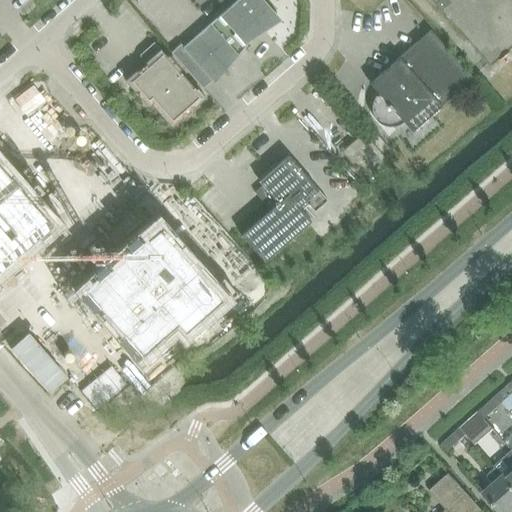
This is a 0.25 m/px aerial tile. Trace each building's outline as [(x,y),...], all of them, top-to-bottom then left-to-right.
[(182,43),(171,53),(202,89),(211,81),(214,84),(215,82),(255,36),(282,19),(276,11),(266,0),(236,0),(184,45),(182,43)] [(511,0),(432,0),(490,63),(511,43),(511,0)] [(399,124),(404,121),(412,131),(473,78),(432,30),(370,83),(378,92),(375,96),(373,101),(372,106),(372,111),(374,115),(376,120),(380,123),(385,125),(389,126),(394,126),(399,124)] [(181,116),(184,113),(185,112),(184,111),(188,108),(189,109),(192,106),(191,104),(197,100),(198,101),(199,100),(198,99),(200,97),(194,90),(195,89),(156,44),(147,52),(153,58),(137,72),(138,73),(133,78),(132,77),(131,78),(132,79),(129,81),(131,84),(130,84),(131,86),(132,85),(137,90),(136,91),(140,95),(141,95),(145,100),(144,100),(145,102),(146,101),(148,103),(150,101),(151,102),(152,101),(158,108),(157,109),(158,110),(159,109),(164,115),(163,116),(164,117),(166,117),(171,122),(174,120),(175,121),(176,120),(175,119),(180,115),(181,116)] [(341,151),(362,175),(383,156),(363,132),(341,151)] [(253,192),(263,204),(269,210),(240,234),(263,261),(310,221),(301,210),(307,205),(314,212),(327,200),(288,156),(258,182),(261,185),(253,192)] [(0,176),(0,268),(45,229),(0,176)] [(157,228),(85,294),(136,354),(174,321),(182,331),(191,323),(218,299),(157,228)] [(511,385),(509,382),(496,394),(502,401),(511,392),(511,385)] [(491,398),(478,410),(484,417),(497,405),(491,398)] [(473,414),(460,426),(466,433),(479,421),(473,414)] [(455,430),(442,442),(448,449),(461,437),(455,430)] [(511,466),(502,474),(511,484),(511,450),(504,457),(511,466)] [(493,482),(484,490),(502,511),(506,511),(507,511),(511,506),(511,484),(502,474),(497,468),(488,476),(493,482)] [(447,509),(443,511),(480,511),(483,510),(449,472),(430,490),(447,509)]
